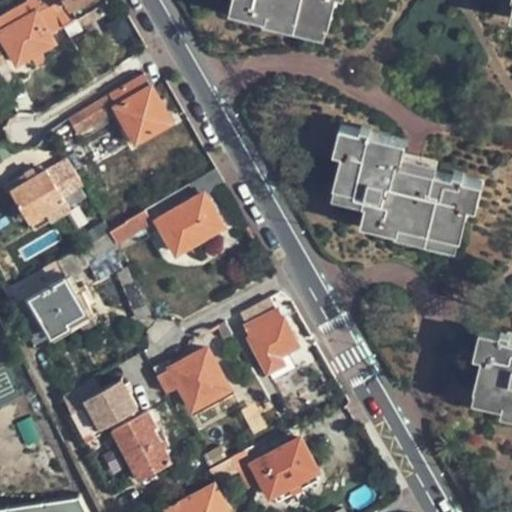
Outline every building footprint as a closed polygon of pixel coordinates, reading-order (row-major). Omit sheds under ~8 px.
[(46,27),(31,0),(27,0),(0,15),(0,29),(18,62),(54,42),(46,27)] [(51,0),(31,0),(46,27),(62,19),(51,0)] [(65,25),(77,18),(72,9),(89,0),(51,0),(62,19),(65,25)] [(109,1),(108,0),(89,0),(72,9),(77,18),(109,1)] [(234,0),(233,9),(267,17),(268,10),(329,24),(335,0),(234,0)] [(110,94),(118,110),(135,142),(172,121),(145,72),(109,92),(110,94)] [(100,120),(118,110),(110,94),(91,105),(100,120)] [(79,131),(100,120),(91,105),(72,117),(79,131)] [(370,192),(363,221),(398,230),(401,222),(461,237),(470,205),(477,207),(483,182),(465,177),(465,174),(455,171),(454,175),(402,161),(407,141),(372,132),(372,128),(362,126),(362,129),(342,125),(335,149),(343,152),(335,183),(370,192)] [(44,167),(47,172),(70,159),(68,154),(44,167)] [(25,170),(5,180),(31,227),(67,208),(59,194),(82,181),(70,159),(47,172),(44,167),(42,168),(28,176),(25,170)] [(39,162),(25,170),(28,176),(42,168),(39,162)] [(207,194),(226,184),(217,169),(190,183),(196,195),(158,217),(177,251),(224,225),(207,194)] [(152,220),(146,208),(109,229),(115,241),(152,220)] [(31,295),(43,317),(53,334),(71,324),(69,318),(86,309),(70,280),(80,275),(67,253),(9,285),(17,302),(31,295)] [(29,325),(43,317),(31,295),(17,302),(29,325)] [(242,310),(248,321),(253,331),(251,333),(273,377),(297,365),(289,348),(299,343),(284,313),(280,314),(270,295),(242,310)] [(232,330),(248,321),(242,310),(226,319),(232,330)] [(226,338),(234,334),(232,330),(226,319),(218,324),(226,338)] [(505,401),(503,407),(511,409),(511,337),(511,334),(503,331),(501,335),(481,330),(475,354),(483,356),(475,386),(477,388),(475,393),(505,401)] [(210,347),(169,368),(159,372),(169,391),(182,384),(193,406),(230,386),(210,347)] [(169,368),(165,361),(164,362),(155,364),(159,372),(169,368)] [(100,389),(94,377),(63,393),(72,411),(87,403),(100,428),(128,413),(112,383),(100,389)] [(511,409),(503,407),(495,446),(511,459),(511,409)] [(148,409),(114,428),(139,478),(171,461),(154,428),(159,426),(148,409)] [(319,469),(301,435),(253,461),(271,496),(319,469)] [(209,469),(215,481),(216,483),(240,470),(232,456),(209,469)] [(231,511),(216,483),(215,481),(167,507),(170,511),(231,511)] [(0,511),(92,511),(83,493),(0,505),(0,511)] [(170,511),(167,507),(165,503),(149,511),(170,511)]
